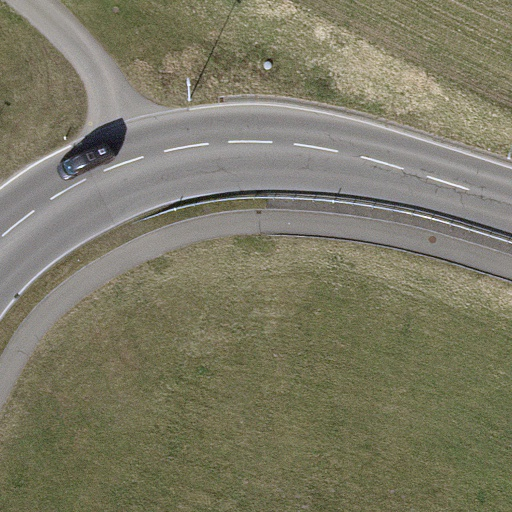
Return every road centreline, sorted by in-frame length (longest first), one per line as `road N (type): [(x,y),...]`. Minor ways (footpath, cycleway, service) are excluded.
road 1 (secondary): [(511,204),(347,155),(229,146),(109,174),(0,250)]
road 2 (track): [(144,162),(89,59),(30,0)]
